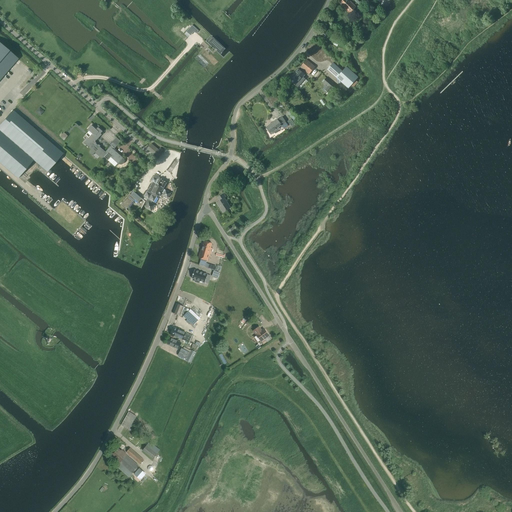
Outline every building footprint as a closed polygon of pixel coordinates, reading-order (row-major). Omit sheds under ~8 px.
[(349,0),(336,0),(350,13),(356,7),(349,0)] [(192,25),(190,28),(193,31),(194,32),(196,33),(198,31),(195,28),(192,25)] [(332,34),(330,33),(323,29),(319,36),(326,40),(327,38),(329,39),(332,34)] [(211,36),(207,41),(223,57),(229,52),(211,36)] [(323,39),(321,42),(325,45),(324,46),(329,49),(332,45),(323,39)] [(0,78),(18,58),(0,43),(0,78)] [(309,74),(315,67),(306,59),(300,67),(309,74)] [(333,63),(327,69),(348,88),(358,77),(346,67),(342,71),(333,63)] [(298,69),(289,79),(295,85),(298,87),(303,81),(301,79),(304,75),(298,69)] [(326,78),(323,82),(328,86),(332,90),(335,86),(326,78)] [(33,160),(47,172),(63,153),(12,110),(0,124),(0,163),(18,178),(33,160)] [(277,120),(266,127),(271,134),(274,132),(275,133),(278,131),(283,128),(283,129),(288,126),(284,121),(281,116),(277,120)] [(92,134),(84,143),(91,149),(96,143),(95,142),(101,134),(100,134),(102,131),(98,127),(96,129),(91,125),(87,129),(92,134)] [(116,138),(112,143),(116,146),(121,142),(116,138)] [(91,150),(89,153),(92,155),(94,153),(98,156),(102,159),(104,157),(107,154),(105,152),(103,150),(96,144),(96,143),(91,149),(91,150)] [(104,157),(102,159),(107,159),(110,157),(118,164),(121,164),(122,164),(124,162),(124,161),(124,159),(123,158),(116,146),(112,143),(105,152),(107,154),(104,157)] [(147,149),(158,158),(162,153),(151,144),(147,149)] [(146,191),(143,196),(147,199),(144,197),(143,199),(146,201),(146,203),(145,206),(146,206),(145,208),(146,208),(151,211),(152,208),(154,205),(151,203),(152,201),(153,202),(157,197),(156,197),(157,195),(159,196),(161,192),(163,194),(162,195),(167,198),(170,193),(165,190),(164,189),(163,191),(162,190),(163,189),(166,182),(158,178),(159,176),(155,174),(151,181),(153,182),(147,191),(146,191)] [(120,204),(124,208),(126,209),(128,211),(130,208),(129,207),(135,200),(138,203),(142,199),(133,191),(130,195),(129,194),(120,204)] [(222,212),(228,208),(230,207),(224,198),(225,197),(223,193),(217,197),(219,200),(216,202),(222,212)] [(212,243),(204,241),(202,248),(201,248),(199,258),(203,259),(201,266),(206,268),(206,267),(207,263),(210,252),(211,253),(213,248),(211,247),(212,243)] [(199,283),(200,281),(205,283),(208,274),(195,270),(192,278),(195,280),(195,282),(199,283)] [(177,304),(173,313),(180,316),(181,313),(185,315),(184,316),(188,320),(186,321),(189,324),(191,323),(193,325),(196,322),(198,320),(191,313),(189,311),(188,311),(189,309),(188,309),(184,307),(177,304)] [(191,309),(189,311),(198,320),(200,318),(203,314),(195,308),(192,311),(191,309)] [(183,339),(186,333),(173,327),(170,334),(183,339)] [(264,338),(269,335),(264,329),(262,331),(259,327),(254,331),(257,335),(254,336),(259,342),(261,340),(262,342),(265,340),(264,338)] [(181,342),(173,339),(174,337),(170,336),(170,337),(167,344),(179,349),(181,342)] [(184,348),(182,347),(178,355),(187,359),(190,352),(183,349),(184,348)] [(192,350),(187,360),(190,362),(195,352),(192,350)] [(121,425),(127,429),(130,431),(131,429),(129,428),(136,416),(129,411),(121,425)] [(149,442),(143,450),(153,458),(156,453),(157,453),(159,449),(149,442)] [(139,466),(127,454),(121,450),(121,451),(117,448),(111,455),(112,455),(111,456),(114,458),(114,457),(120,462),(117,466),(129,477),(139,466)] [(144,460),(130,448),(127,452),(140,464),(144,460)]
